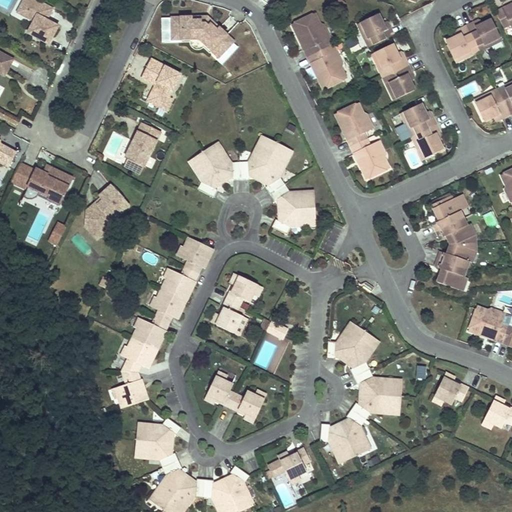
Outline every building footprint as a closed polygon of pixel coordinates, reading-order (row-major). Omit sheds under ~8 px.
[(46,20),(43,19),(45,16),(48,17),(52,9),(35,0),(23,0),(20,7),(26,10),(26,12),(24,17),(33,22),(27,34),(48,45),(58,26),(46,20)] [(505,12),(511,8),(511,3),(503,8),(505,12)] [(16,13),(24,17),(26,12),(26,10),(20,7),(16,13)] [(511,8),(505,12),(503,8),(496,11),(503,27),(510,24),(511,27),(511,8)] [(315,13),(292,24),(299,39),(303,37),(308,48),(304,50),(307,57),(323,49),(320,42),(330,38),(324,25),(321,26),(315,13)] [(378,21),(375,16),(358,24),(363,35),(366,33),(369,39),(371,38),(374,44),(394,35),(390,28),(386,30),(383,23),(381,20),(378,21)] [(200,21),(190,21),(190,17),(180,18),(180,21),(171,21),(171,40),(180,39),(198,39),(211,51),(218,57),(233,41),(219,28),(216,31),(209,24),(207,26),(205,24),(203,23),(200,24),(200,21)] [(219,28),(207,17),(190,17),(190,21),(200,21),(200,24),(203,23),(205,24),(207,26),(209,24),(216,31),(219,28)] [(501,41),(493,23),(487,25),(485,22),(482,24),(475,27),(473,23),(466,26),(475,46),(482,43),(483,45),(489,42),(490,46),(501,41)] [(452,42),(446,44),(455,62),(465,57),(464,54),(470,51),(468,49),(475,46),(466,26),(459,29),(461,34),(454,37),(450,39),(452,42)] [(366,33),(363,35),(369,47),(374,44),(371,38),(369,39),(366,33)] [(308,48),(303,37),(299,39),(304,50),(308,48)] [(181,44),(189,44),(190,47),(192,48),(196,50),(199,50),(202,49),(208,55),(211,51),(198,39),(180,39),(181,44)] [(478,51),(490,46),(489,42),(483,45),(482,43),(475,46),(478,51)] [(408,64),(405,57),(400,59),(397,52),(396,49),(392,51),(390,45),(372,53),(377,64),(380,62),(383,68),(385,67),(388,74),(408,64)] [(464,54),(465,57),(478,51),(475,46),(468,49),(470,51),(464,54)] [(316,75),(323,90),(346,79),(340,66),(343,64),(336,52),(327,56),(323,49),(307,57),(311,64),(315,62),(320,73),(316,75)] [(0,69),(6,73),(13,60),(0,53),(0,69)] [(182,74),(152,59),(143,78),(156,85),(148,101),(161,107),(166,96),(171,98),(182,74)] [(316,75),(320,73),(315,62),(311,64),(316,75)] [(380,62),(377,64),(383,76),(388,74),(385,67),(383,68),(380,62)] [(394,100),(411,91),(409,86),(412,84),(410,81),(407,74),(412,72),(408,64),(388,74),(391,81),(389,82),(392,88),(389,89),(394,100)] [(383,76),(389,89),(392,88),(389,82),(391,81),(388,74),(383,76)] [(511,81),(508,83),(510,87),(504,89),(505,92),(499,95),(508,115),(511,113),(511,81)] [(477,82),(462,86),(464,97),(480,93),(477,82)] [(510,87),(508,83),(496,90),(499,95),(505,92),(504,89),(510,87)] [(496,90),(483,96),(485,99),(491,96),(492,98),(499,95),(496,90)] [(473,101),(482,119),(487,116),(489,119),(492,117),(499,114),(501,118),(508,115),(499,95),(492,98),(491,96),(485,99),(483,96),(473,101)] [(166,96),(161,107),(167,110),(173,99),(171,98),(166,96)] [(358,103),(335,114),(342,128),(346,126),(351,137),(347,139),(351,147),(366,139),(363,132),(373,127),(367,115),(364,116),(358,103)] [(421,111),(418,105),(400,113),(405,124),(408,122),(411,128),(413,127),(417,134),(437,124),(433,117),(429,119),(425,112),(424,109),(421,111)] [(408,122),(405,124),(411,136),(417,134),(413,127),(411,128),(408,122)] [(145,167),(162,133),(143,124),(134,143),(136,144),(134,149),(132,148),(126,158),(129,159),(145,167)] [(422,159),(440,151),(437,145),(440,144),(439,140),(436,134),(440,131),(437,124),(417,134),(420,141),(418,142),(421,147),(417,149),(422,159)] [(351,137),(346,126),(342,128),(347,139),(351,137)] [(411,136),(417,149),(421,147),(418,142),(420,141),(417,134),(411,136)] [(189,161),(197,173),(200,171),(204,177),(202,180),(198,190),(213,197),(217,190),(214,188),(217,183),(226,177),(232,177),(232,180),(240,179),(249,179),(249,176),(254,176),(265,181),(268,186),(265,187),(270,194),(275,201),(277,200),(280,205),(281,215),(278,221),(276,219),(272,227),(287,235),(292,226),(294,222),(300,222),(301,225),(316,224),(315,208),(314,192),(299,193),(299,196),(292,196),(290,193),(284,185),(279,177),(277,173),(280,167),(283,169),(292,150),(263,136),(253,154),(256,155),(253,161),(249,162),(239,162),(229,163),(225,163),(222,157),(225,155),(216,143),(203,152),(189,161)] [(359,165),(366,180),(390,168),(383,155),(386,154),(379,141),(370,146),(366,139),(351,147),(354,154),(358,152),(363,163),(359,165)] [(0,162),(8,167),(16,152),(0,143),(0,162)] [(359,165),(363,163),(358,152),(354,154),(359,165)] [(129,159),(126,166),(142,174),(145,167),(129,159)] [(20,163),(11,182),(27,189),(23,198),(26,200),(29,200),(33,199),(35,198),(36,197),(38,194),(43,184),(52,188),(47,199),(60,205),(73,178),(50,168),(47,175),(35,169),(34,171),(20,163)] [(511,169),(500,175),(507,188),(504,189),(510,202),(511,201),(511,169)] [(265,181),(254,176),(249,176),(253,178),(264,184),(268,186),(265,181)] [(232,177),(226,177),(217,183),(214,188),(219,185),(226,180),(232,177)] [(131,206),(112,186),(101,197),(102,199),(97,204),(99,206),(92,212),(88,212),(87,229),(99,230),(105,236),(109,231),(110,232),(112,229),(115,226),(113,223),(131,206)] [(468,208),(462,195),(454,199),(460,211),(468,208)] [(466,226),(454,199),(433,209),(437,217),(440,218),(441,220),(439,221),(433,224),(439,239),(446,236),(448,235),(449,237),(448,240),(450,244),(448,249),(449,252),(449,254),(447,254),(440,251),(435,267),(442,269),(443,270),(442,272),(440,273),(437,282),(459,290),(463,277),(469,262),(472,251),(471,235),(466,226)] [(99,206),(97,204),(88,212),(92,212),(99,206)] [(494,211),(485,214),(489,229),(498,226),(494,211)] [(56,245),(65,227),(57,223),(48,241),(56,245)] [(475,234),(470,224),(466,226),(471,235),(472,251),(469,262),(472,263),(476,252),(475,234)] [(105,236),(99,230),(87,229),(98,242),(105,236)] [(202,267),(201,267),(206,256),(209,257),(213,249),(189,238),(184,247),(180,257),(188,260),(181,274),(171,270),(167,280),(158,298),(153,307),(158,310),(152,324),(142,319),(138,329),(129,347),(124,357),(127,358),(121,371),(126,385),(116,388),(119,398),(123,408),(148,400),(145,391),(142,392),(139,382),(142,381),(139,373),(142,365),(146,367),(151,356),(154,357),(161,342),(158,340),(163,331),(165,333),(173,317),(175,318),(180,307),(183,308),(190,293),(187,291),(192,282),(194,283),(195,281),(202,267)] [(258,284),(235,274),(231,283),(233,284),(236,286),(233,292),(230,290),(226,300),(222,309),(224,310),(222,316),(219,315),(217,314),(212,323),(235,334),(240,336),(248,319),(237,314),(241,306),(244,299),(249,301),(253,294),(258,284)] [(463,291),(467,278),(463,277),(459,290),(463,291)] [(107,289),(111,280),(105,278),(101,287),(107,289)] [(263,287),(258,284),(253,294),(259,296),(263,287)] [(476,306),(468,331),(483,336),(484,332),(496,336),(494,340),(502,343),(508,326),(501,324),(504,314),(491,309),(490,311),(476,306)] [(284,328),(271,321),(268,328),(276,332),(275,334),(280,337),(284,328)] [(380,408),(380,412),(400,413),(403,381),(382,379),(382,383),(375,382),(374,378),(369,369),(365,360),(363,357),(367,351),(370,353),(379,340),(365,331),(352,322),(343,335),(346,337),(342,342),(338,342),(328,341),(327,358),(335,359),(336,356),(341,356),(350,362),(353,368),(350,369),(354,377),(357,384),(360,383),(363,388),(362,400),(359,405),(356,403),(351,410),(347,417),(349,419),(346,423),(336,428),(330,428),(330,425),(322,424),(320,441),(331,442),(335,442),(338,448),(334,450),(341,463),(356,456),(370,449),(364,436),(361,437),(358,431),(360,428),(366,420),(371,411),(373,408),(380,408)] [(511,327),(508,326),(502,343),(510,346),(511,341),(511,327)] [(496,336),(484,332),(483,336),(494,340),(496,336)] [(154,357),(151,356),(146,367),(148,368),(151,363),(154,357)] [(350,362),(341,356),(336,356),(340,359),(349,365),(353,368),(350,362)] [(417,378),(425,379),(426,367),(418,366),(417,378)] [(218,371),(215,377),(225,381),(227,375),(218,371)] [(459,385),(453,382),(454,380),(455,378),(446,373),(435,395),(444,400),(452,403),(455,398),(462,402),(469,387),(460,383),(459,385)] [(223,401),(221,404),(230,408),(240,413),(241,410),(247,413),(246,416),(245,418),(254,422),(265,400),(255,396),(247,392),(245,397),(237,394),(230,390),(233,385),(225,381),(215,377),(205,399),(214,403),(215,401),(217,399),(223,401)] [(255,396),(265,400),(267,394),(258,390),(255,396)] [(444,400),(435,395),(432,401),(442,405),(444,400)] [(509,409),(503,406),(504,403),(505,401),(496,397),(485,418),(494,423),(502,427),(505,422),(511,425),(511,407),(510,406),(509,409)] [(191,481),(182,474),(180,469),(182,468),(179,460),(175,452),(172,453),(170,448),(171,437),(174,433),(177,435),(182,428),(168,418),(162,426),(159,429),(153,428),(153,425),(138,423),(137,440),(135,456),(150,457),(150,454),(157,454),(159,458),(163,467),(167,476),(169,480),(165,485),(162,483),(150,500),(166,511),(182,511),(189,502),(186,500),(190,495),(194,495),(204,496),(214,497),(218,498),(221,504),(218,505),(220,511),(239,511),(254,505),(247,492),(244,493),(241,487),(244,484),(249,476),(235,466),(230,473),(233,474),(230,479),(220,484),(214,483),(214,480),(206,479),(197,478),(197,481),(191,481)] [(494,423),(485,418),(482,424),(491,429),(494,423)] [(335,426),(330,428),(336,428),(346,423),(349,419),(345,421),(344,421),(335,426)] [(306,470),(303,465),(311,462),(304,447),(295,451),(296,454),(290,457),(289,454),(288,452),(283,455),(278,457),(279,460),(268,465),(270,470),(265,473),(268,479),(273,477),(285,471),(289,479),(298,474),(306,470)] [(180,469),(182,474),(191,481),(197,481),(180,469)] [(233,474),(214,483),(220,484),(230,479),(233,474)] [(298,474),(289,479),(291,485),(301,480),(298,474)]
